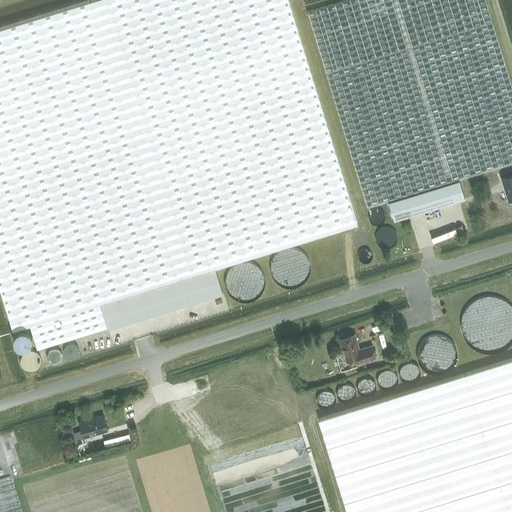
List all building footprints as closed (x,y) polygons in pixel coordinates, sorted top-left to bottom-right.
[(85,0),(0,27),(0,290),(12,329),(30,324),(37,348),(107,325),(107,326),(222,290),(214,265),(356,220),(285,0),(85,0)] [(335,0),(333,0),(307,8),(312,24),(368,208),(390,202),(395,220),(466,198),(461,180),(511,164),(511,84),(494,24),(486,0),(335,0)] [(509,201),(510,201),(511,202),(511,174),(503,178),(509,201)] [(385,217),(384,213),(382,210),(379,209),(376,208),(373,209),(370,210),(368,213),(368,216),(368,220),(370,222),(371,223),(373,224),(376,225),(379,224),(382,223),(383,222),(384,220),(385,217)] [(396,237),(396,236),(395,234),(395,232),(393,229),(391,227),(388,226),(384,225),(381,226),(380,226),(376,229),(374,232),(373,234),(373,236),(374,240),(375,242),(376,244),(379,247),(384,248),(387,248),(389,247),(392,245),(395,241),(395,239),(396,237)] [(262,282),(262,278),(261,274),(259,271),(257,268),(254,266),(251,264),(248,263),(244,262),(240,262),(237,263),(233,265),(230,267),(227,270),(225,273),(224,277),(223,281),(224,285),(225,289),(226,292),(228,295),(231,297),(234,299),(238,301),(242,301),(245,301),(249,300),(253,298),(256,296),(259,293),(261,290),(262,285),(262,282)] [(355,335),(340,339),(343,348),(335,351),(341,372),(357,367),(356,364),(376,357),(373,345),(359,349),(355,335)] [(511,511),(511,359),(464,374),(318,419),(347,511),(511,511)] [(84,437),(108,430),(104,415),(80,422),(82,430),(84,437)] [(82,430),(74,432),(77,439),(84,437),(82,430)] [(131,440),(129,433),(104,439),(106,446),(131,440)] [(0,511),(21,511),(12,479),(0,482),(0,511)]
